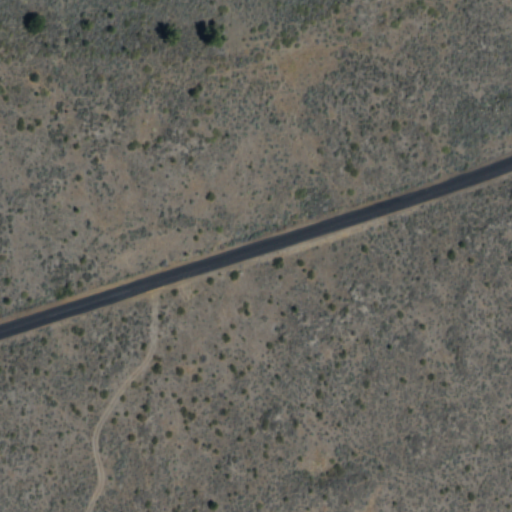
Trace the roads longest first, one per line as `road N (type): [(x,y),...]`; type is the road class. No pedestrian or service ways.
road 1 (tertiary): [(0,334),(511,165)]
road 2 (track): [(155,283),(152,349),(103,432),(108,478),(92,511)]
